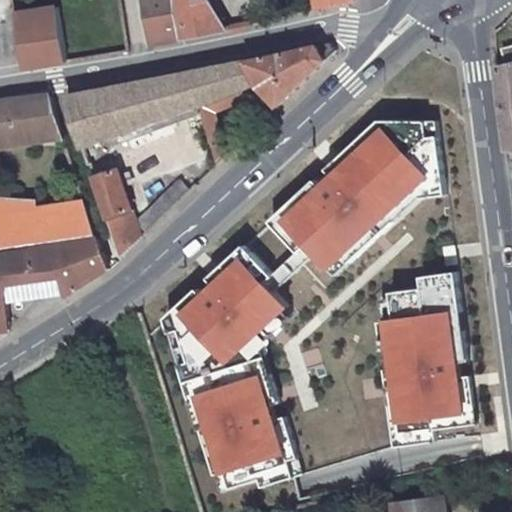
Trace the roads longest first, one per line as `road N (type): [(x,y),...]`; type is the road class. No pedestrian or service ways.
road 1 (secondary): [(389,35),(99,307),(0,367)]
road 2 (tertiary): [(389,35),(339,30),(0,89)]
road 3 (tertiary): [(511,320),(470,13)]
